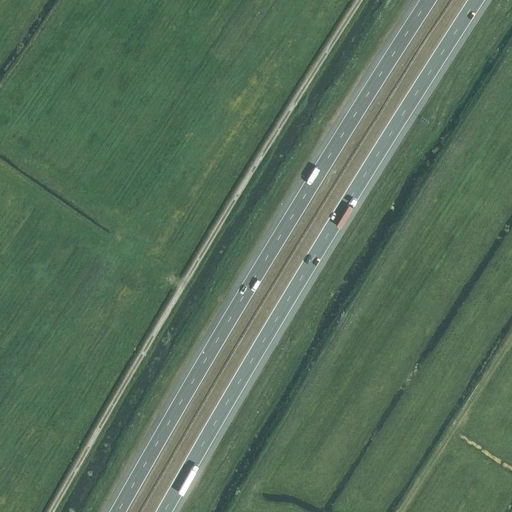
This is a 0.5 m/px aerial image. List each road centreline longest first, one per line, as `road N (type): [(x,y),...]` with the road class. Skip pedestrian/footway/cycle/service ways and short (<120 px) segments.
road 1 (unclassified): [(44,511),(362,0)]
road 2 (motorway): [(165,511),(476,0)]
road 3 (motorway): [(426,0),(300,190),(117,511)]
